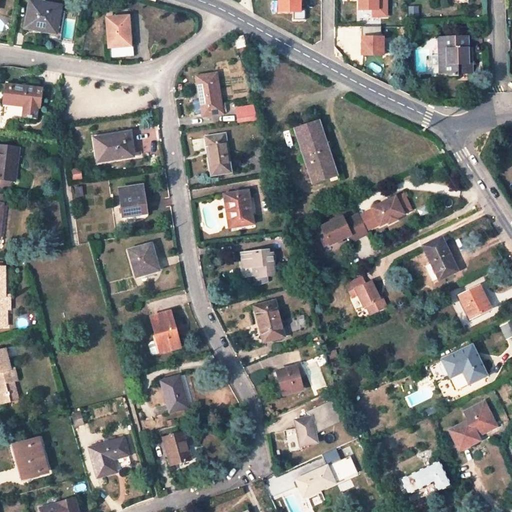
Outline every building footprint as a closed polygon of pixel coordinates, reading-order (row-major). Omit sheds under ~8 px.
[(301,13),(301,0),(276,0),(277,13),(301,13)] [(358,0),(359,10),(372,10),(372,16),(386,16),(386,0),(358,0)] [(30,1),(25,27),(52,32),(56,32),(55,35),(58,36),(62,10),(46,7),(47,4),(30,1)] [(106,18),(109,58),(133,56),(131,29),(129,29),(128,16),(106,18)] [(361,56),(384,56),(384,36),(381,36),(381,27),(361,27),(361,56)] [(235,38),(238,48),(245,46),(242,36),(235,38)] [(442,48),(439,48),(439,59),(447,58),(447,64),(443,64),(444,73),(449,73),(449,75),(458,75),(458,69),(462,69),(462,72),(472,72),(472,56),(467,56),(467,37),(441,38),(442,48)] [(197,78),(203,115),(225,112),(224,104),(220,104),(216,75),(197,78)] [(4,88),(2,103),(23,106),(22,117),(37,118),(38,108),(40,108),(42,92),(43,89),(36,88),(36,84),(27,83),(26,86),(5,84),(4,88)] [(253,105),(234,108),(237,123),(258,120),(253,105)] [(319,122),(294,129),(310,177),(334,169),(319,122)] [(94,138),(97,161),(133,156),(129,133),(94,138)] [(207,138),(212,174),(230,171),(225,136),(207,138)] [(0,145),(0,178),(15,180),(19,148),(0,145)] [(310,177),(312,184),(336,175),(334,169),(310,177)] [(119,190),(123,216),(146,212),(142,187),(119,190)] [(249,190),(225,194),(227,208),(231,208),(234,227),(254,223),(249,190)] [(396,196),(371,208),(372,209),(358,215),(366,231),(379,225),(380,227),(388,223),(389,225),(397,220),(397,219),(404,215),(404,213),(399,202),(406,199),(403,194),(396,197),(396,196)] [(411,210),(406,199),(399,202),(404,213),(411,210)] [(343,216),(322,226),(330,244),(352,234),(354,240),(367,234),(366,231),(358,215),(358,214),(345,221),(343,216)] [(317,228),(326,246),(330,244),(322,226),(317,228)] [(425,266),(432,281),(455,270),(441,239),(424,248),(431,263),(425,266)] [(128,251),(136,277),(158,270),(151,244),(128,251)] [(268,251),(242,253),(243,260),(246,260),(246,267),(244,267),(241,267),(241,273),(244,275),(245,276),(254,276),(255,284),(268,280),(267,276),(274,275),(272,253),(268,254),(268,251)] [(0,326),(2,326),(2,309),(6,309),(10,309),(10,295),(5,295),(5,267),(2,267),(0,266),(0,326)] [(362,277),(345,285),(351,298),(357,295),(363,308),(366,306),(370,315),(386,307),(382,298),(379,300),(376,294),(371,282),(365,284),(362,277)] [(484,298),(479,287),(474,289),(479,300),(484,298)] [(459,296),(469,318),(490,309),(484,298),(479,300),(474,289),(459,296)] [(254,307),(264,342),(283,336),(274,302),(254,307)] [(150,317),(160,352),(179,347),(170,312),(150,317)] [(511,336),(511,333),(508,324),(500,327),(505,339),(511,336)] [(442,361),(456,390),(486,375),(472,346),(442,361)] [(4,347),(0,348),(0,404),(11,402),(9,394),(16,392),(13,382),(17,381),(14,367),(9,368),(4,347)] [(276,372),(282,394),(302,389),(296,367),(276,372)] [(162,382),(169,412),(187,407),(179,377),(162,382)] [(11,402),(18,400),(16,392),(9,394),(11,402)] [(306,412),(307,418),(311,417),(315,432),(341,421),(331,401),(306,412)] [(449,431),(459,451),(480,440),(478,436),(475,431),(493,421),(484,402),(463,412),(468,421),(449,431)] [(71,414),(75,427),(85,424),(81,411),(71,414)] [(295,420),(300,446),(317,442),(315,432),(311,417),(307,418),(295,420)] [(478,436),(496,427),(493,421),(475,431),(478,436)] [(163,438),(170,465),(191,460),(183,433),(163,438)] [(89,448),(98,476),(116,471),(112,459),(128,454),(124,438),(89,448)] [(15,446),(23,476),(47,469),(39,440),(15,446)] [(350,456),(296,480),(304,497),(307,495),(311,506),(325,499),(320,489),(357,473),(350,456)] [(401,480),(407,494),(433,482),(437,491),(449,485),(439,462),(401,480)] [(78,511),(75,498),(40,508),(41,511),(78,511)]
